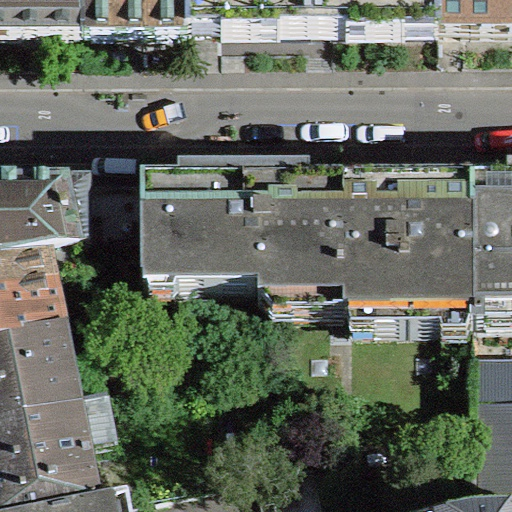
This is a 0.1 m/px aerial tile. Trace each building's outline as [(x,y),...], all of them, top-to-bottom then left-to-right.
[(0,0),(0,42),(82,43),(82,0),(0,0)] [(82,0),(82,43),(188,43),(188,42),(187,0),(82,0)] [(404,41),(438,41),(438,40),(437,0),(187,0),(188,42),(221,42),(221,45),(224,45),(224,44),(276,44),(276,45),(280,45),(279,42),(345,41),(345,44),(349,44),(401,44),(404,44),(404,41)] [(511,40),(511,0),(437,0),(438,40),(470,40),(511,40)] [(377,337),(470,336),(473,336),(472,191),(309,191),(309,179),(272,180),(177,180),(178,192),(142,192),(142,193),(142,244),(142,302),(258,301),(258,311),(344,310),(344,324),(377,324),(377,337)] [(511,190),(472,191),(473,336),(511,336),(511,190)] [(142,193),(142,192),(65,193),(65,192),(59,192),(59,193),(22,193),(22,192),(0,191),(0,271),(36,265),(77,257),(78,257),(142,244),(142,193)] [(36,265),(0,271),(0,353),(64,341),(56,302),(56,300),(43,303),(36,265)] [(0,435),(79,419),(70,372),(64,341),(0,353),(0,435)] [(511,511),(511,366),(475,367),(475,366),(473,366),(473,511),(511,511)] [(97,511),(88,464),(79,419),(0,435),(0,511),(97,511)] [(321,511),(314,472),(255,484),(260,511),(321,511)]
